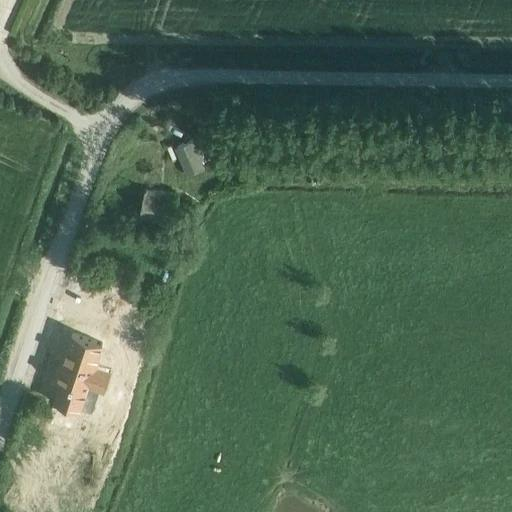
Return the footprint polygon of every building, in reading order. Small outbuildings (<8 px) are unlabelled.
[(194,137),(176,145),(187,173),(206,165),(203,159),(198,147),(194,137)] [(207,144),(198,147),(203,159),(212,155),(207,144)] [(252,152),(236,151),(235,165),(261,166),(262,154),(252,154),(252,152)] [(146,187),(140,216),(171,222),(176,193),(146,187)] [(182,201),(178,213),(191,218),(196,207),(182,201)] [(104,386),(84,379),(74,410),(94,416),(104,386)]
